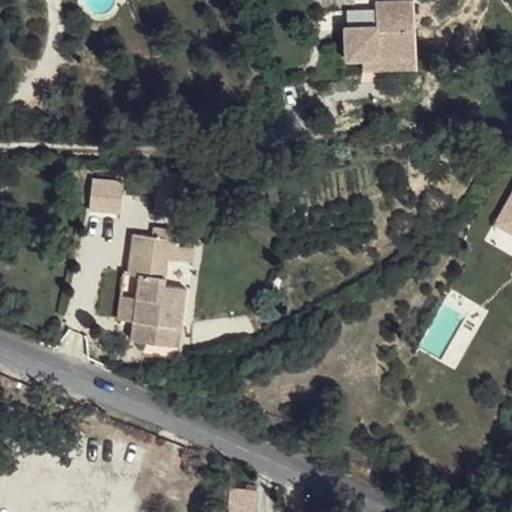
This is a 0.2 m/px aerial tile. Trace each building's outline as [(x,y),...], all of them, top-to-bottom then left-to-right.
[(341,27),(343,59),(413,56),(410,0),(402,0),(371,1),(373,25),(341,27)] [(152,173),(152,211),(182,212),(182,173),(152,173)] [(511,196),(500,218),(511,224),(511,196)] [(176,230),(175,238),(177,238),(175,254),(195,256),(198,233),(176,230)] [(134,321),(131,340),(171,344),(173,326),(181,327),(186,287),(164,284),(167,258),(174,259),(175,254),(177,238),(175,238),(134,233),(129,271),(140,272),(137,297),(134,321)] [(119,295),(117,318),(134,321),(137,297),(119,295)] [(173,326),(171,344),(178,345),(181,327),(173,326)] [(253,511),(257,486),(247,485),(246,491),(231,489),(225,488),(222,505),(221,511),(253,511)]
